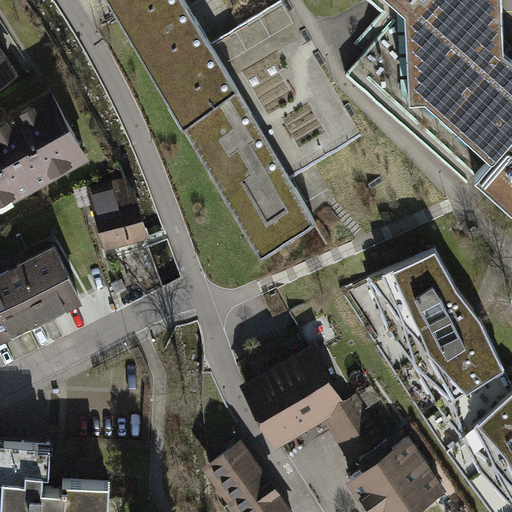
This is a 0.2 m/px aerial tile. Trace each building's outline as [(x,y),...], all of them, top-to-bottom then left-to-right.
[(112,0),(261,252),(269,247),(255,222),(247,226),(237,210),(245,205),(223,169),(216,174),(206,157),(213,153),(200,130),(193,134),(183,117),(190,113),(177,90),(170,95),(160,78),(167,74),(153,51),(146,55),(136,39),(144,34),(130,12),(123,16),(113,0),(112,0)] [(185,0),(113,0),(123,16),(130,12),(144,34),(136,39),(146,55),(153,51),(167,74),(160,78),(170,95),(177,90),(190,113),(183,117),(193,134),(200,130),(213,153),(206,157),(216,174),(223,169),(245,205),(237,210),(247,226),(255,222),(269,247),(316,220),(185,0)] [(370,0),(384,12),(394,1),(405,11),(410,99),(426,98),(490,157),(475,174),(511,207),(511,57),(504,50),(501,0),(370,0)] [(0,81),(14,72),(0,50),(0,81)] [(51,91),(0,119),(0,188),(7,185),(12,195),(55,171),(49,161),(81,144),(51,91)] [(49,161),(55,171),(56,174),(73,164),(72,162),(86,154),(81,144),(49,161)] [(127,183),(90,194),(105,244),(142,233),(127,183)] [(7,185),(0,188),(0,204),(14,197),(12,195),(7,185)] [(55,247),(0,274),(0,334),(79,295),(55,247)] [(463,437),(511,390),(511,383),(481,318),(477,312),(457,286),(435,247),(367,276),(389,329),(412,361),(441,410),(463,437)] [(312,346),(287,360),(319,415),(333,407),(342,423),(340,424),(356,451),(380,437),(353,393),(344,399),(312,346)] [(287,360),(273,369),(305,424),(319,415),(287,360)] [(278,439),(305,424),(273,369),(246,385),(278,439)] [(511,390),(463,437),(480,469),(511,503),(511,390)] [(351,474),(376,511),(408,511),(443,488),(407,436),(392,446),(387,438),(360,457),(366,464),(351,474)] [(5,440),(0,439),(0,479),(2,479),(0,511),(103,511),(103,506),(101,506),(101,497),(109,497),(110,481),(63,478),(63,487),(42,486),(43,472),(49,472),(51,442),(38,441),(38,440),(5,439),(5,440)] [(210,462),(235,497),(266,475),(241,440),(210,462)] [(235,497),(245,511),(291,511),(266,475),(235,497)]
